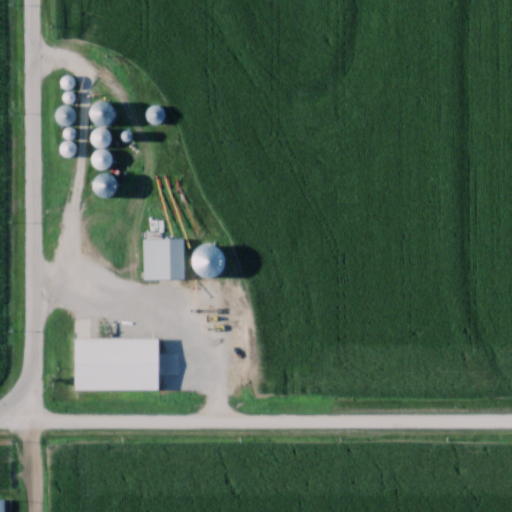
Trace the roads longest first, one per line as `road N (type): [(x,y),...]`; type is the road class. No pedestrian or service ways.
road 1 (residential): [(29,415),(511,416)]
road 2 (residential): [(29,0),(32,353)]
road 3 (residential): [(14,396),(29,415),(30,511)]
